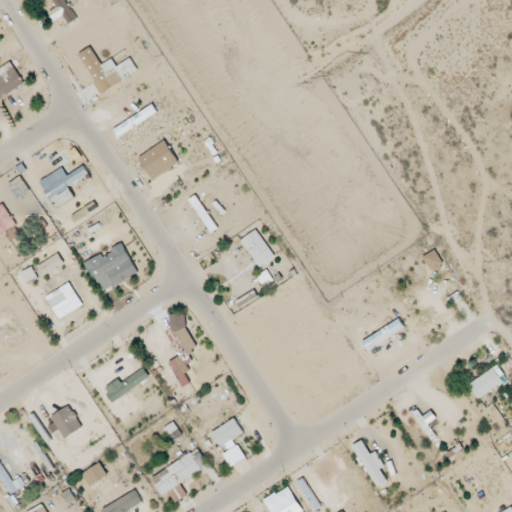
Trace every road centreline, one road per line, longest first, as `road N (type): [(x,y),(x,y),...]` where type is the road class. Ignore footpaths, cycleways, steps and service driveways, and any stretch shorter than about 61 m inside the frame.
road 1 (residential): [(6,0),(49,78),(291,433)]
road 2 (residential): [(479,307),(171,511)]
road 3 (residential): [(174,265),(0,382)]
